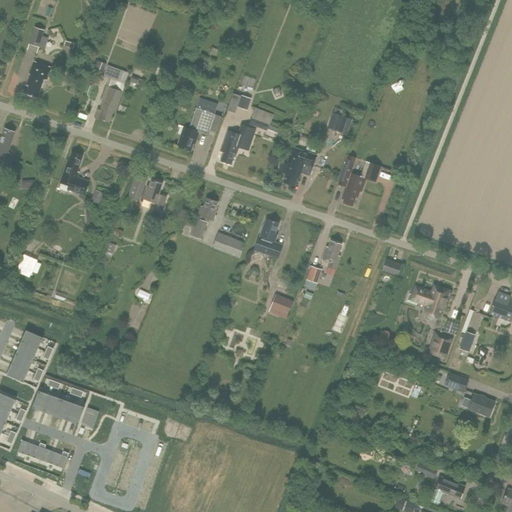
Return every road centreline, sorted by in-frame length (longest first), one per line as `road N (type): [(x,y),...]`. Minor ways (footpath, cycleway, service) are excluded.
road 1 (residential): [(511,282),(0,105)]
road 2 (residential): [(61,500),(82,442),(23,420)]
